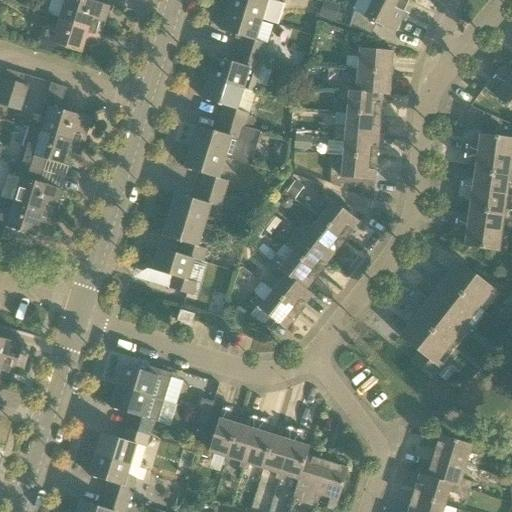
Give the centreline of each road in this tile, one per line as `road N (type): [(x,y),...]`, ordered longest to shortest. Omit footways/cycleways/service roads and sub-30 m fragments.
road 1 (residential): [(420,114),(407,229),(364,293),(300,360)]
road 2 (residential): [(300,360),(273,374),(245,373),(76,321)]
road 3 (residential): [(143,99),(79,309)]
road 4 (residential): [(76,321),(21,497)]
road 5 (residential): [(0,52),(143,99)]
road 6 (residential): [(511,5),(420,114)]
road 7 (residential): [(420,114),(459,0)]
